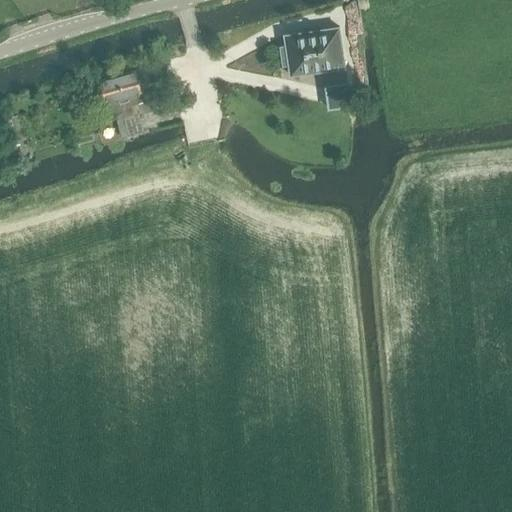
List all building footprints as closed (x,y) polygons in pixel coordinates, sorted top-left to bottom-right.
[(287,47),(282,47),(284,66),(290,65),(291,76),(346,69),(340,28),(293,35),(286,35),(287,47)] [(111,119),(118,117),(135,113),(133,103),(145,100),(137,70),(101,79),(111,119)] [(326,87),(329,109),(351,106),(348,84),(326,87)] [(135,113),(118,117),(123,136),(146,130),(141,111),(135,113)] [(6,117),(14,143),(20,141),(20,144),(29,141),(20,113),(6,117)]
